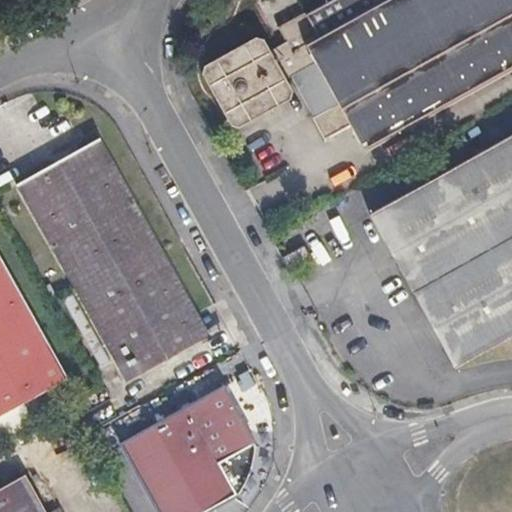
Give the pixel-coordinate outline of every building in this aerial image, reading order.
[(287,40),(270,50),(226,74),(242,103),(287,78),(293,75),(329,140),(353,126),(367,151),(511,71),(511,0),(325,0),(279,26),(287,40)] [(226,74),(270,50),(265,40),(261,36),(256,36),(207,63),(204,66),(204,72),(221,104),(232,123),(237,125),(242,123),(289,98),(293,94),(293,89),(287,78),(242,103),(226,74)] [(511,135),(370,214),(455,366),(511,334),(511,135)] [(102,138),(18,184),(127,381),(210,335),(153,235),(102,138)] [(283,258),(293,276),(315,264),(305,246),(283,258)] [(0,414),(69,377),(0,253),(0,414)] [(69,377),(0,414),(0,439),(80,395),(69,377)] [(226,387),(123,445),(159,511),(202,511),(237,493),(247,478),(253,458),(256,440),(226,387)] [(0,511),(45,511),(26,476),(0,490),(0,511)]
